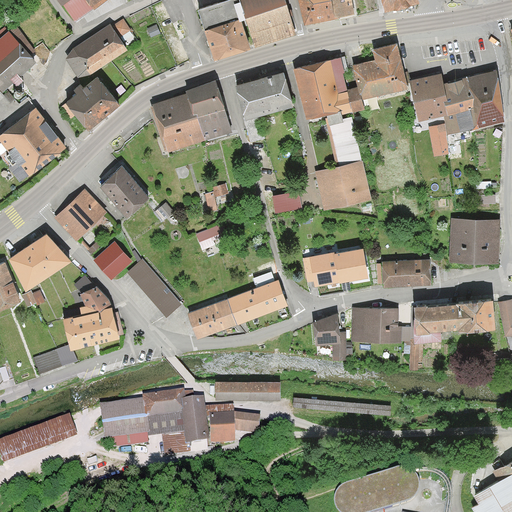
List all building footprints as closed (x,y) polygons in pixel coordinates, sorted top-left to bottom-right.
[(56,0),(73,24),(108,0),(56,0)] [(287,0),(240,0),(256,48),(298,34),(287,0)] [(300,0),(307,26),(355,15),(351,0),(300,0)] [(381,0),(385,13),(420,5),(418,0),(381,0)] [(232,1),(199,10),(214,62),(247,52),(232,1)] [(136,35),(124,19),(112,28),(124,44),(136,35)] [(110,25),(65,59),(83,84),(128,50),(110,25)] [(0,40),(0,86),(4,91),(43,60),(16,27),(0,40)] [(373,50),(376,61),(354,65),(362,99),(409,89),(407,78),(399,44),(373,50)] [(345,58),(295,70),(308,123),(351,112),(363,109),(358,89),(348,91),(344,76),(349,75),(345,58)] [(442,74),(412,80),(420,121),(445,116),(449,135),(508,122),(497,73),(444,84),(442,74)] [(282,75),(235,87),(243,116),(289,104),(282,75)] [(97,78),(65,104),(89,133),(121,107),(97,78)] [(216,81),(151,106),(167,153),(235,135),(216,81)] [(37,106),(0,134),(0,135),(33,177),(70,148),(37,106)] [(362,157),(352,118),(326,124),(336,164),(362,157)] [(130,219),(154,198),(121,161),(97,182),(130,219)] [(363,161),(316,172),(326,212),(372,201),(363,161)] [(215,189),(207,191),(211,209),(234,205),(229,181),(214,184),(215,189)] [(86,189),(56,217),(80,242),(110,213),(86,189)] [(300,192),(272,197),(276,214),(303,209),(300,192)] [(482,201),(496,201),(496,193),(481,193),(482,201)] [(501,220),(453,219),(451,263),(499,265),(501,220)] [(222,223),(196,232),(202,249),(215,244),(213,239),(226,234),(222,223)] [(51,233),(13,257),(29,289),(73,260),(51,233)] [(117,244),(98,260),(115,279),(134,263),(117,244)] [(362,250),(311,258),(316,285),(367,277),(362,250)] [(144,258),(128,272),(167,316),(183,302),(144,258)] [(383,262),(384,288),(433,286),(432,260),(383,262)] [(8,261),(0,263),(0,309),(9,306),(23,301),(8,261)] [(232,295),(241,322),(289,306),(275,270),(254,279),(258,288),(232,295)] [(82,306),(84,313),(115,305),(100,286),(82,292),(88,305),(82,306)] [(31,289),(22,294),(28,306),(37,302),(31,289)] [(187,306),(198,332),(241,322),(232,295),(187,306)] [(511,303),(511,301),(499,303),(507,337),(511,336),(511,303)] [(497,302),(415,306),(417,343),(410,344),(411,370),(424,370),(423,343),(448,342),(447,331),(498,329),(497,302)] [(115,305),(84,313),(65,318),(74,348),(124,335),(115,305)] [(400,310),(353,309),(352,345),(400,346),(400,310)] [(313,317),(316,347),(341,344),(337,314),(313,317)] [(57,349),(34,358),(40,375),(63,367),(57,349)] [(281,384),(216,383),(216,401),(281,402),(281,384)] [(146,404),(104,406),(106,440),(112,440),(112,448),(151,446),(150,438),(164,437),(165,453),(188,452),(187,445),(213,444),(239,443),(239,437),(266,435),(265,417),(238,419),(238,408),(209,410),(209,402),(189,403),(188,395),(146,397),(146,404)] [(388,406),(295,399),(294,405),(387,412),(388,406)] [(70,412),(0,438),(0,450),(5,462),(78,435),(70,412)] [(499,485),(475,498),(483,511),(511,511),(511,463),(493,474),(499,485)] [(385,511),(393,510),(392,511),(434,511),(439,485),(420,473),(410,472),(400,470),(339,488),(331,503),(335,511),(385,511)]
